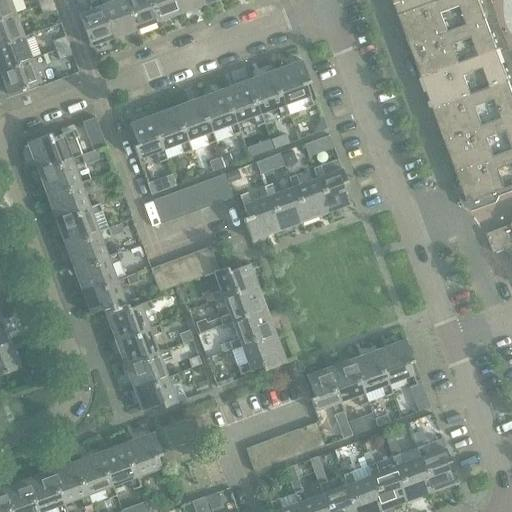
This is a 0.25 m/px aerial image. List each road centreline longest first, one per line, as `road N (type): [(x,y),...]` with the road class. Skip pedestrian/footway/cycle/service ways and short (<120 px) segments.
road 1 (residential): [(511,500),(326,6)]
road 2 (residential): [(0,125),(326,6)]
road 3 (residential): [(0,439),(79,403),(76,373),(0,174)]
